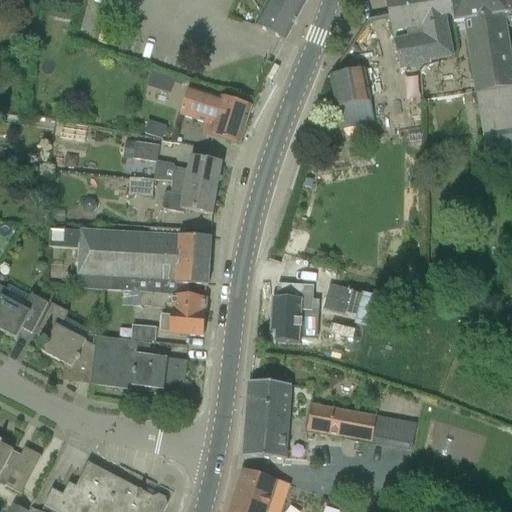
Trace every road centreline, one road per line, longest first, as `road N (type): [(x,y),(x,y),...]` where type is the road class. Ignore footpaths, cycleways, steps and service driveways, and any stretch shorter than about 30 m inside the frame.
road 1 (tertiary): [(215,453),(245,252),(329,0)]
road 2 (residential): [(215,453),(81,425),(0,383)]
